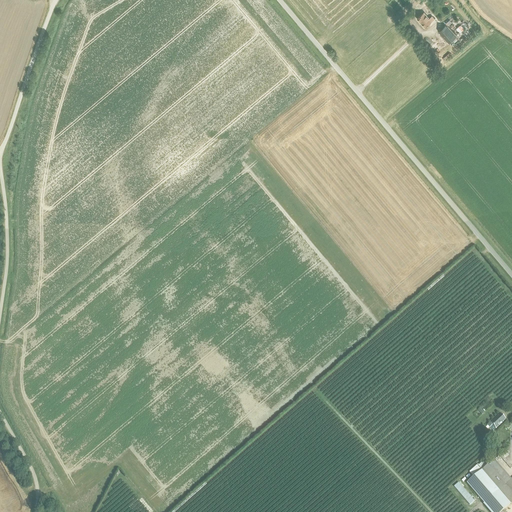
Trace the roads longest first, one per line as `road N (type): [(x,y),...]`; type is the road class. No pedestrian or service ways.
road 1 (unclassified): [(511,274),(276,0)]
road 2 (unclassified): [(0,148),(55,0)]
road 3 (unclassified): [(0,314),(7,262),(0,168)]
